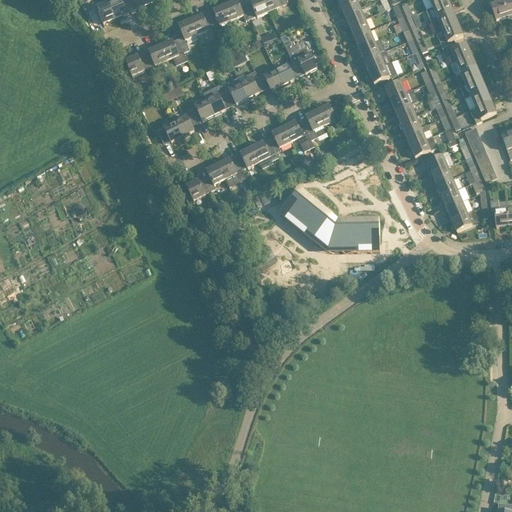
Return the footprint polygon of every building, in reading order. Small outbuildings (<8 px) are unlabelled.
[(96,8),(88,11),(95,26),(96,25),(102,23),(103,25),(104,26),(115,21),(106,0),(104,0),(94,4),(96,8)] [(123,0),(106,0),(115,21),(127,16),(127,15),(126,13),(131,10),(127,0),(126,0),(124,1),(123,0)] [(138,11),(150,6),(147,0),(127,0),(131,10),(137,8),(138,11)] [(258,19),(269,14),(263,0),(260,0),(251,4),(252,7),(247,9),(252,21),(257,18),(258,19)] [(263,0),(269,14),(281,9),(281,8),(286,6),(284,0),(263,0)] [(345,16),(360,10),(355,0),(350,0),(340,5),(345,16)] [(386,0),(381,0),(380,1),(381,4),(383,9),(385,13),(391,11),(386,0)] [(433,9),(449,3),(447,0),(429,0),(433,9)] [(494,0),(488,0),(496,22),(496,23),(502,21),(501,20),(508,18),(503,3),(502,0),(499,0),(495,1),(494,0)] [(511,0),(502,0),(503,3),(508,18),(511,16),(511,0)] [(241,12),(237,2),(225,7),(232,23),(244,18),(246,23),(252,21),(247,9),(241,12)] [(454,14),(449,3),(433,9),(426,12),(431,24),(454,14)] [(407,20),(413,18),(408,6),(402,8),(407,20)] [(221,27),(232,23),(225,7),(213,12),(215,15),(209,18),(214,29),(220,26),(221,27)] [(397,20),(403,18),(398,7),(392,9),(397,20)] [(350,28),(365,21),(360,10),(345,16),(350,28)] [(438,21),(431,24),(434,30),(441,27),(443,32),(459,26),(454,14),(438,21)] [(204,20),(203,17),(191,22),(197,37),(210,32),(210,31),(214,29),(209,18),(204,20)] [(403,33),(408,30),(403,18),(397,20),(403,33)] [(412,32),(418,29),(413,18),(407,20),(412,32)] [(365,21),(350,28),(354,39),(370,33),(365,21)] [(191,22),(179,27),(184,38),(185,41),(179,43),(184,54),(190,52),(186,42),(197,37),(191,22)] [(448,44),(464,38),(459,26),(443,32),(448,44)] [(417,43),(423,41),(418,29),(412,32),(417,43)] [(408,44),(413,42),(408,30),(403,33),(408,44)] [(359,51),(375,44),(370,33),(354,39),(359,51)] [(422,55),(428,53),(423,41),(417,43),(422,55)] [(260,42),(253,45),(255,51),(262,48),(260,42)] [(375,44),(359,51),(364,63),(380,56),(384,54),(379,42),(375,44)] [(413,42),(408,44),(409,48),(413,56),(418,54),(413,42)] [(167,43),(160,46),(161,48),(167,63),(174,60),(177,67),(187,63),(184,54),(179,43),(174,46),(173,43),(168,45),(167,43)] [(293,43),(285,48),(293,65),(299,76),(304,74),(305,76),(306,77),(318,71),(315,66),(318,65),(314,57),(311,58),(310,56),(307,49),(298,54),(295,47),(293,43)] [(451,51),(443,54),(446,60),(449,59),(452,66),(472,57),(467,45),(458,49),(456,45),(450,48),(451,51)] [(155,68),(167,63),(161,48),(149,53),(150,56),(145,58),(150,69),(155,67),(155,68)] [(418,54),(413,56),(417,66),(419,71),(425,69),(423,65),(418,54)] [(369,74),(385,68),(380,56),(364,63),(369,74)] [(139,60),(138,57),(126,62),(132,78),(144,73),(144,71),(150,69),(145,58),(139,60)] [(455,78),(461,75),(477,69),(472,57),(452,66),(451,66),(455,78)] [(324,59),(318,62),(321,69),(327,66),(324,59)] [(431,74),(436,72),(431,61),(426,63),(431,74)] [(385,68),(369,74),(375,86),(390,80),(397,76),(392,64),(391,65),(385,68)] [(299,76),(293,65),(288,68),(288,67),(276,73),(284,88),(295,82),(294,79),(299,76)] [(466,87),(482,80),(477,69),(461,75),(466,87)] [(436,85),(441,83),(436,72),(431,74),(436,85)] [(284,88),(276,73),(265,78),(264,76),(258,79),(263,89),(269,87),(272,93),(284,88)] [(426,87),(431,84),(426,73),(421,75),(426,87)] [(244,77),(238,80),(241,86),(248,101),(260,95),(259,94),(258,92),(263,89),(258,79),(256,74),(245,79),(244,77)] [(238,80),(221,89),(224,95),(230,106),(235,104),(236,106),(237,107),(248,101),(241,86),(238,80)] [(465,101),(471,98),(487,92),(485,87),(486,87),(484,80),(482,81),(482,80),(466,87),(460,89),(465,101)] [(391,102),(406,95),(401,83),(386,90),(391,102)] [(441,98),(446,95),(441,83),(436,85),(441,98)] [(431,98),(436,96),(431,84),(426,87),(431,98)] [(156,95),(161,93),(157,85),(152,88),(156,95)] [(220,87),(204,96),(207,103),(215,118),(226,112),(226,111),(225,109),(230,106),(224,95),(221,89),(220,87)] [(406,95),(391,102),(396,114),(411,107),(418,104),(413,92),(406,95)] [(471,98),(465,101),(470,113),(476,110),(492,103),(487,92),(471,98)] [(446,109),(451,107),(446,95),(441,98),(446,109)] [(436,110),(441,108),(436,96),(431,98),(436,110)] [(203,123),(215,118),(207,103),(196,108),(196,109),(191,112),(196,123),(201,120),(203,123)] [(479,116),(474,119),(477,126),(482,123),(482,122),(497,115),(492,103),(476,110),(479,116)] [(331,110),(329,107),(318,113),(325,128),(337,122),(336,121),(342,118),(336,107),(331,110)] [(401,125),(416,118),(411,107),(396,114),(401,125)] [(451,121),(456,119),(451,107),(446,109),(451,121)] [(441,121),(446,119),(441,108),(436,110),(441,121)] [(183,139),(195,133),(191,126),(196,123),(191,112),(185,115),(187,118),(176,124),(183,139)] [(307,120),(302,123),(308,135),(311,142),(327,134),(324,128),(325,128),(318,113),(306,118),(306,119),(307,120)] [(406,137),(421,130),(416,118),(401,125),(406,137)] [(446,133),(451,131),(446,119),(441,121),(446,133)] [(456,132),(461,130),(456,119),(451,121),(456,132)] [(295,124),(284,129),(291,144),(300,140),(306,153),(314,148),(308,135),(302,123),(296,125),(296,124),(295,124)] [(171,145),(183,139),(176,124),(164,130),(165,131),(159,133),(164,144),(170,142),(171,145)] [(410,148),(426,142),(423,135),(430,132),(428,127),(421,130),(406,137),(410,148)] [(276,155),(281,153),(280,150),(291,144),(284,129),(272,135),(276,142),(270,144),(276,155)] [(467,140),(478,136),(476,130),(465,135),(467,140)] [(451,131),(446,133),(451,144),(447,145),(449,150),(458,146),(451,131)] [(511,133),(507,135),(507,134),(502,136),(510,162),(511,161),(511,133)] [(470,146),(481,141),(478,136),(467,140),(470,146)] [(416,160),(431,154),(438,151),(433,139),(426,142),(410,148),(416,160)] [(472,151),(483,147),(481,141),(470,146),(472,151)] [(264,144),(252,150),(259,165),(263,171),(274,166),(272,164),(278,161),(276,155),(270,144),(265,147),(264,145),(264,144)] [(466,161),(471,159),(466,147),(461,149),(466,161)] [(474,157),(485,152),(483,147),(472,151),(474,157)] [(248,170),(259,165),(252,150),(240,155),(242,159),(237,161),(242,172),(247,169),(248,170)] [(477,163),(488,158),(485,152),(474,157),(477,163)] [(443,157),(427,164),(432,176),(448,169),(453,167),(448,155),(443,157)] [(479,168),(490,163),(488,158),(477,163),(479,168)] [(471,172),(476,170),(471,159),(466,161),(471,172)] [(230,161),(218,167),(226,181),(230,189),(247,181),(242,172),(237,161),(231,164),(230,162),(230,161)] [(481,174),(493,169),(490,163),(479,168),(481,174)] [(299,164),(293,167),(296,173),(302,170),(299,164)] [(211,193),(216,191),(214,187),(226,181),(218,167),(207,172),(210,180),(205,182),(211,193)] [(437,187),(453,181),(448,169),(432,176),(437,187)] [(486,185),(497,180),(493,169),(481,174),(486,185)] [(476,184),(481,182),(476,170),(471,172),(476,184)] [(442,199),(458,192),(453,181),(437,187),(442,199)] [(200,185),(198,182),(186,188),(194,203),(206,197),(205,196),(211,193),(205,182),(200,185)] [(480,195),(485,194),(485,193),(481,182),(476,184),(480,194),(480,195)] [(298,206),(289,217),(311,235),(310,236),(318,243),(329,251),(343,251),(358,251),(358,249),(373,249),(372,235),(379,235),(380,235),(380,221),(339,222),(338,225),(334,221),(336,219),(334,218),(334,217),(301,190),(292,201),(293,201),(298,206)] [(447,210),(462,204),(458,192),(442,199),(447,210)] [(499,204),(499,202),(490,203),(492,213),(494,213),(496,230),(502,229),(502,228),(509,227),(506,203),(499,204)] [(452,222),(467,215),(462,204),(447,210),(452,222)] [(457,234),(473,227),(467,215),(452,222),(457,234)]
